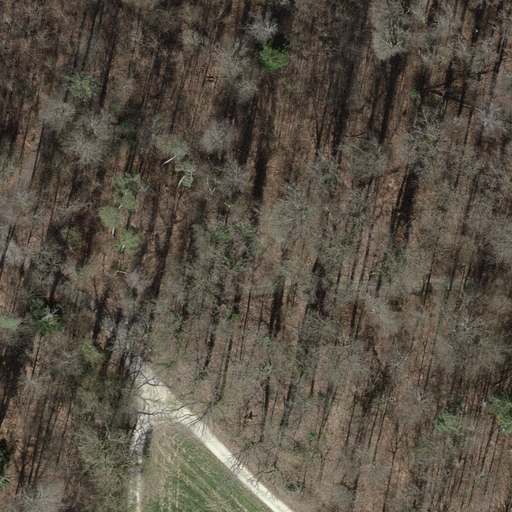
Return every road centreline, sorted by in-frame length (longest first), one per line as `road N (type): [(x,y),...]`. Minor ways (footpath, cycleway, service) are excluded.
road 1 (track): [(511,284),(88,309)]
road 2 (track): [(112,0),(0,224)]
road 3 (track): [(0,234),(88,309),(164,396)]
road 4 (track): [(288,511),(164,396)]
